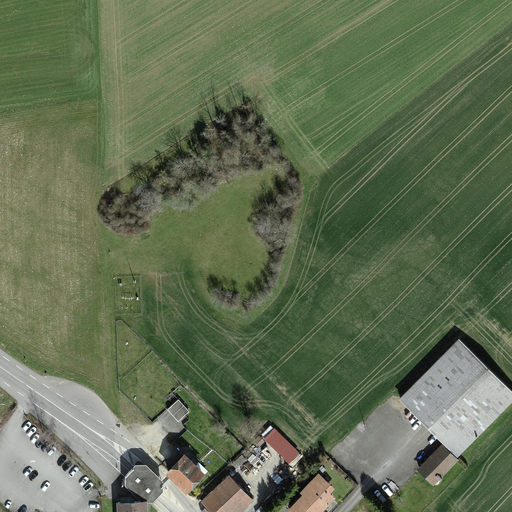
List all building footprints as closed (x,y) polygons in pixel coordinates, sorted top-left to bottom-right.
[(511,397),(458,343),(399,401),(456,457),(511,401),(511,397)] [(179,372),(171,379),(176,385),(185,378),(179,372)] [(154,423),(132,441),(147,458),(168,440),(154,423)] [(441,448),(417,472),(432,486),(455,463),(441,448)] [(182,458),(165,476),(184,494),(201,477),(182,458)] [(125,476),(125,487),(142,503),(152,503),(163,492),(162,482),(146,465),(135,466),(125,476)] [(303,496),(289,511),(317,511),(334,496),(317,478),(301,494),(303,496)] [(227,479),(201,504),(209,511),(238,511),(249,502),(227,479)]
